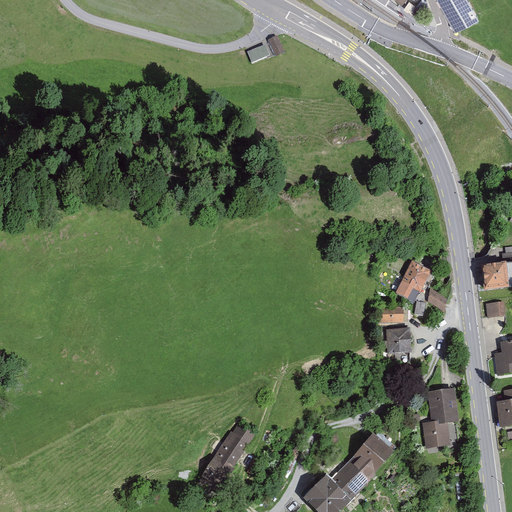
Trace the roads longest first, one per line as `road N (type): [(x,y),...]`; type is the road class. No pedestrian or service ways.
road 1 (secondary): [(259,0),(349,51),(411,110),(449,192),(467,311)]
road 2 (unclassified): [(467,311),(448,320),(430,371),(406,398),(313,437),(275,511)]
road 3 (track): [(66,0),(99,22),(201,50),(252,38),(279,12)]
road 4 (secondary): [(467,311),(494,511)]
road 5 (tertiary): [(511,80),(395,35),(333,0)]
